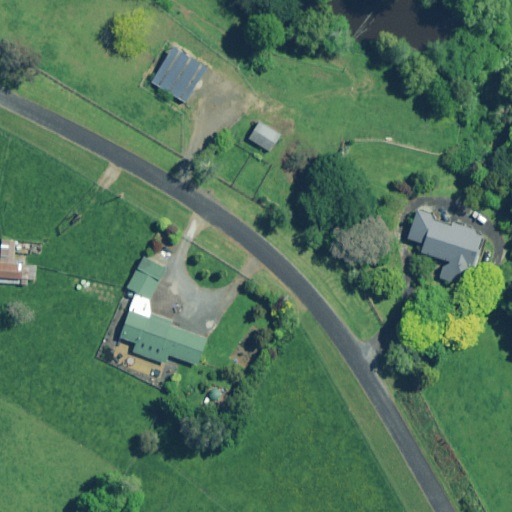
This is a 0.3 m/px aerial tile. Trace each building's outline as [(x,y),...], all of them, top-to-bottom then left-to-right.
[(172,47),(150,83),(184,103),(206,68),(172,47)] [(260,122),(249,139),(270,152),(281,135),(260,122)] [(440,280),(460,287),(468,263),(477,267),(481,253),(477,252),(483,234),(417,212),(408,240),(423,245),(421,253),(446,261),(440,280)] [(0,283),(23,284),(23,263),(14,263),(14,244),(0,243),(0,283)] [(144,259),(128,289),(149,300),(165,270),(144,259)] [(119,339),(136,345),(132,354),(164,366),(167,356),(197,367),(207,340),(129,311),(119,339)]
